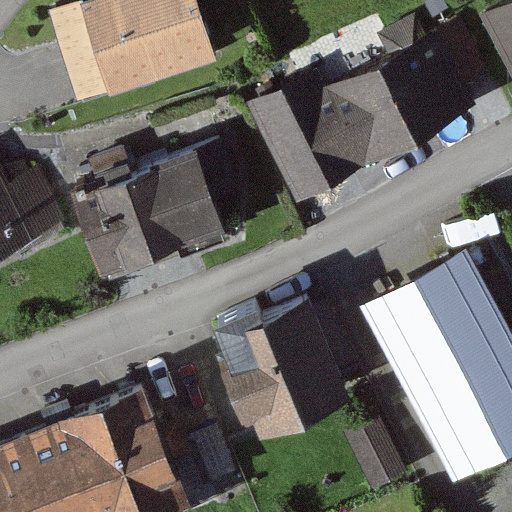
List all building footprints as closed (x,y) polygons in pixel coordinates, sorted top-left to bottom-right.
[(176,0),(50,0),(48,0),(77,94),(194,59),(176,0)] [(511,0),(496,0),(471,12),(503,77),(511,72),(511,0)] [(303,66),(238,102),(289,195),(456,103),(414,25),(311,81),(303,66)] [(125,152),(72,173),(106,258),(207,219),(178,145),(130,164),(125,152)] [(0,253),(50,230),(17,160),(0,168),(0,253)] [(511,358),(452,245),(345,302),(438,476),(511,437),(511,358)] [(222,353),(192,366),(214,416),(230,409),(240,433),(333,393),(290,293),(211,327),(222,353)] [(384,452),(414,437),(386,380),(356,396),(384,452)] [(125,382),(0,430),(0,511),(127,511),(169,496),(125,382)]
